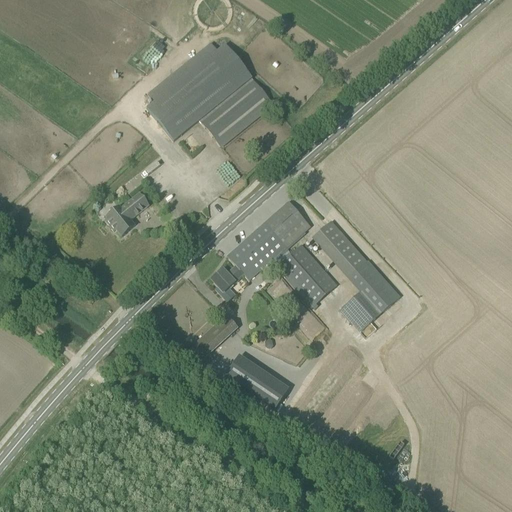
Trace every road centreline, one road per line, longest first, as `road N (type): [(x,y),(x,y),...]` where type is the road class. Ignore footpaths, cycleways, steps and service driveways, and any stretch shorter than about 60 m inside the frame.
road 1 (track): [(429,511),(203,373),(15,221),(21,201),(196,41),(231,35)]
road 2 (secondary): [(0,472),(68,384),(174,274),(485,0)]
road 3 (track): [(303,511),(96,376)]
road 4 (track): [(407,499),(411,424),(366,353)]
